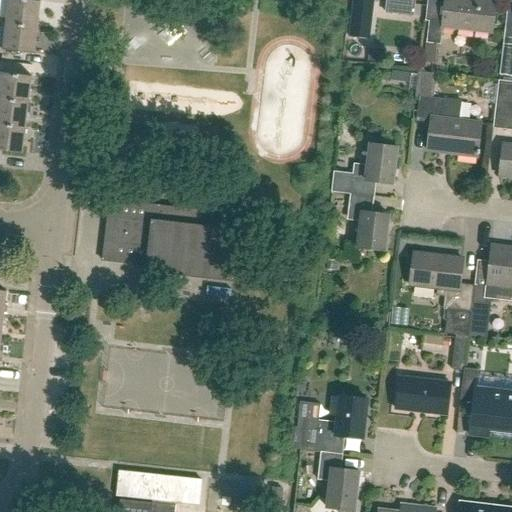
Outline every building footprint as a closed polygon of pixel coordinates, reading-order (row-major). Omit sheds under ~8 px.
[(0,29),(5,30),(6,26),(36,29),(39,3),(10,0),(8,0),(6,20),(0,19),(0,29)] [(353,0),(352,14),(372,16),(373,0),(353,0)] [(445,0),(442,20),(429,19),(426,44),(440,45),(442,28),(491,34),(495,2),(476,0),(445,0)] [(511,26),(505,25),(499,77),(511,78),(511,26)] [(34,54),(33,54),(36,29),(6,26),(5,30),(3,46),(0,45),(0,54),(2,55),(2,56),(3,56),(4,52),(34,55),(34,54)] [(436,90),(436,70),(417,70),(417,90),(436,90)] [(0,101),(28,104),(31,79),(31,77),(0,73),(0,75),(1,75),(0,80),(0,101)] [(511,82),(499,81),(497,95),(492,129),(506,131),(509,107),(511,107),(511,82)] [(457,120),(460,102),(420,97),(417,121),(431,122),(427,151),(476,157),(481,123),(457,120)] [(0,126),(25,129),(28,104),(0,101),(0,126)] [(0,152),(22,155),(25,129),(0,126),(0,152)] [(351,194),(374,197),(376,182),(393,184),(398,148),(370,145),(367,166),(354,165),(353,174),(333,172),(330,192),(351,194)] [(511,178),(511,146),(504,146),(500,177),(511,178)] [(127,185),(128,170),(114,169),(113,183),(127,185)] [(372,213),(374,197),(351,194),(348,216),(361,218),(357,248),(385,251),(389,215),(372,213)] [(232,283),(239,232),(238,232),(240,217),(129,204),(110,202),(102,263),(147,268),(146,272),(232,283)] [(511,249),(492,247),(487,286),(488,286),(489,280),(511,282),(511,249)] [(445,329),(452,330),(468,332),(474,288),(474,286),(460,285),(463,259),(413,253),(409,285),(437,288),(436,296),(444,297),(443,309),(447,310),(445,329)] [(474,288),(468,332),(486,334),(488,315),(484,314),(487,290),(474,288)] [(442,353),(444,338),(423,336),(421,351),(442,353)] [(463,372),(465,359),(467,340),(455,339),(451,370),(463,372)] [(511,433),(511,391),(476,387),(478,371),(466,369),(460,415),(472,416),(469,435),(483,436),(484,430),(511,433)] [(446,415),(450,384),(399,377),(396,409),(446,415)] [(294,448),(322,452),(343,454),(344,450),(345,436),(363,438),(367,399),(340,395),(336,422),(298,417),(294,448)] [(354,511),(359,472),(341,470),(343,454),(322,452),(319,481),(330,482),(327,508),(337,510),(337,511),(354,511)] [(199,505),(202,480),(119,472),(116,497),(186,504),(199,505)] [(174,511),(176,506),(121,499),(119,511),(174,511)] [(511,511),(511,509),(461,503),(459,511),(511,511)]
